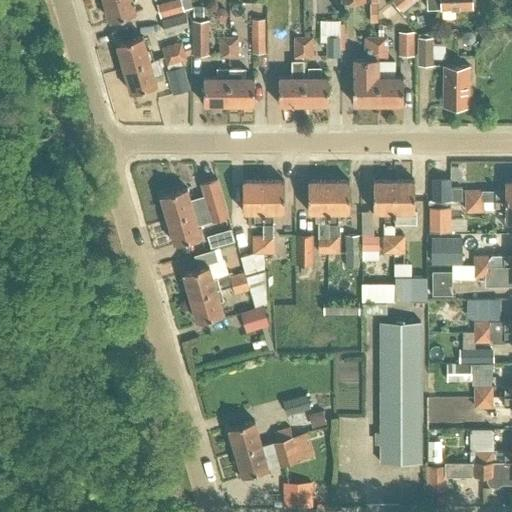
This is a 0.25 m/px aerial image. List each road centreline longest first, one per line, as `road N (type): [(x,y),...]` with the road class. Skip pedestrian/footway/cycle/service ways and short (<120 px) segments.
road 1 (residential): [(109,144),(511,142)]
road 2 (residential): [(220,511),(109,144)]
road 3 (residential): [(109,144),(67,0)]
